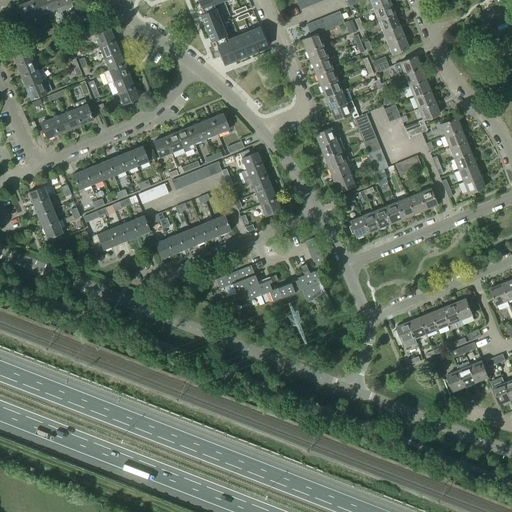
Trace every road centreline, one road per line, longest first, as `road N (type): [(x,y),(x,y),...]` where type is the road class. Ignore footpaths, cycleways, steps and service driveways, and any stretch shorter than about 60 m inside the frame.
road 1 (motorway): [(356,511),(0,372)]
road 2 (tertiary): [(351,391),(0,254)]
road 3 (motorway): [(0,411),(258,511)]
road 4 (residential): [(37,166),(133,125),(167,100),(193,66)]
road 5 (residential): [(511,158),(443,59),(418,0)]
road 6 (residential): [(344,266),(511,197)]
road 7 (tertiary): [(511,453),(351,391)]
road 8 (residential): [(260,129),(302,106),(263,0)]
road 9 (residential): [(367,319),(511,264)]
road 10 (residential): [(144,266),(157,276),(258,239)]
